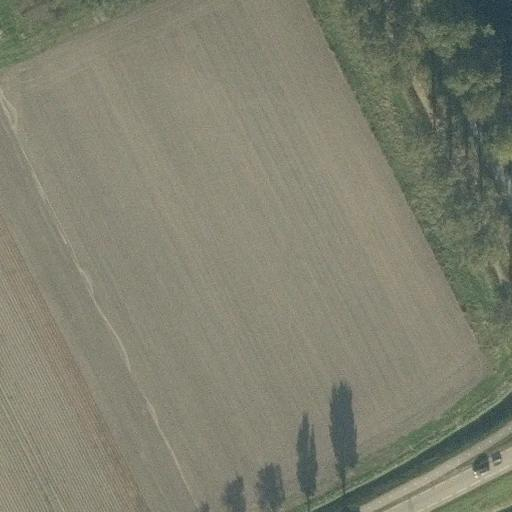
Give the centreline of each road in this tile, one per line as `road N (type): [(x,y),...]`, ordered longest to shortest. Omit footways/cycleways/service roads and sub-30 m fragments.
road 1 (unclassified): [(511,204),(411,0)]
road 2 (unclassified): [(391,511),(511,450)]
